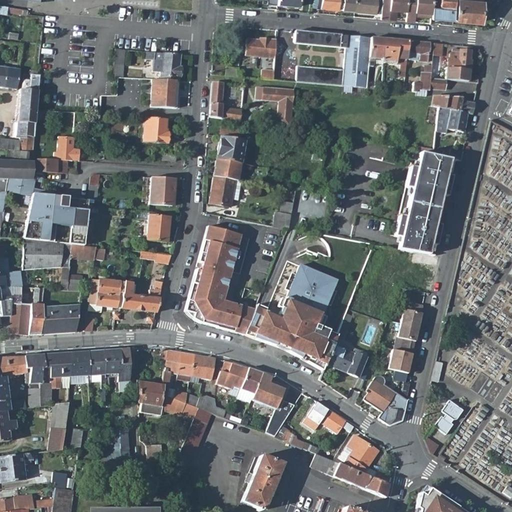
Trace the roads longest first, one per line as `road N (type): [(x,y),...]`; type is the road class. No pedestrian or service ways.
road 1 (residential): [(499,41),(403,449)]
road 2 (residential): [(205,15),(193,206),(161,338)]
road 3 (residential): [(205,15),(499,41)]
road 4 (residential): [(403,449),(265,363),(161,338)]
road 5 (residential): [(161,338),(0,347)]
